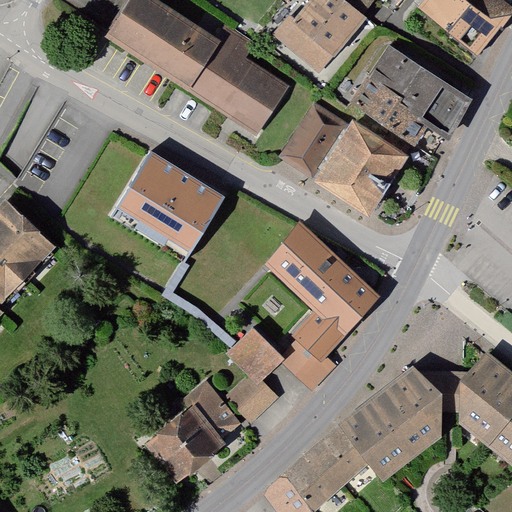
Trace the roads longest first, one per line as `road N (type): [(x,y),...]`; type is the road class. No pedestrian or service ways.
road 1 (residential): [(6,39),(413,269)]
road 2 (tertiary): [(413,269),(344,388),(211,511)]
road 3 (tertiary): [(511,70),(413,269)]
road 4 (residential): [(511,344),(413,269)]
